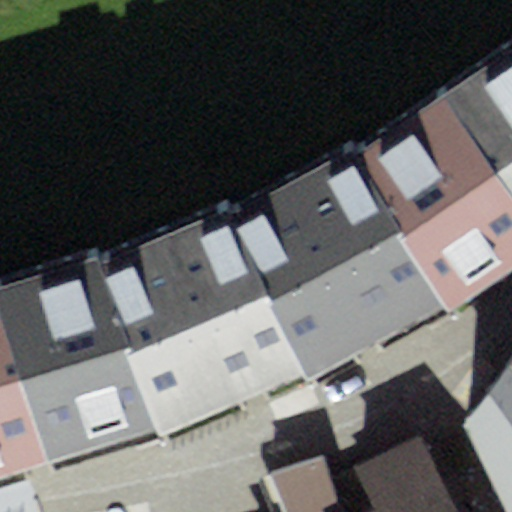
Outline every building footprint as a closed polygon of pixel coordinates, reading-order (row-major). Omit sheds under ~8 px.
[(511,43),(444,92),(351,151),(445,304),(448,310),(511,267),(511,43)] [(351,151),(232,209),(303,372),(306,379),(365,347),(445,304),(351,151)] [(232,209),(96,257),(155,425),(159,435),(254,393),(303,372),(232,209)] [(96,257),(0,284),(0,474),(48,460),(155,425),(96,257)] [(511,511),(511,357),(463,421),(508,511),(511,511)] [(373,511),(459,511),(423,432),(355,466),(373,511)] [(340,511),(323,456),(251,478),(261,511),(340,511)]
